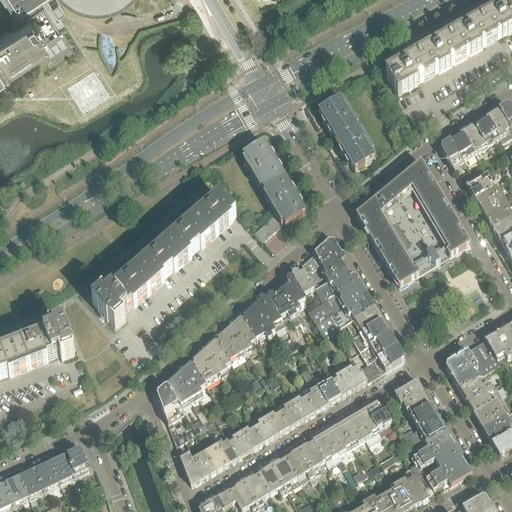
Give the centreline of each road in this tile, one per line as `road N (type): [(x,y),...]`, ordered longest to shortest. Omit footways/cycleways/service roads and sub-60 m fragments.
road 1 (secondary): [(0,264),(271,105)]
road 2 (secondary): [(260,86),(0,248)]
road 3 (residential): [(188,506),(424,366)]
road 4 (residential): [(143,396),(339,219)]
road 5 (secondary): [(271,105),(461,0)]
road 6 (secondary): [(426,0),(260,86)]
road 7 (residential): [(511,299),(424,151)]
road 8 (residential): [(424,366),(339,219)]
road 9 (residential): [(492,480),(424,366)]
road 10 (residential): [(339,219),(271,105)]
